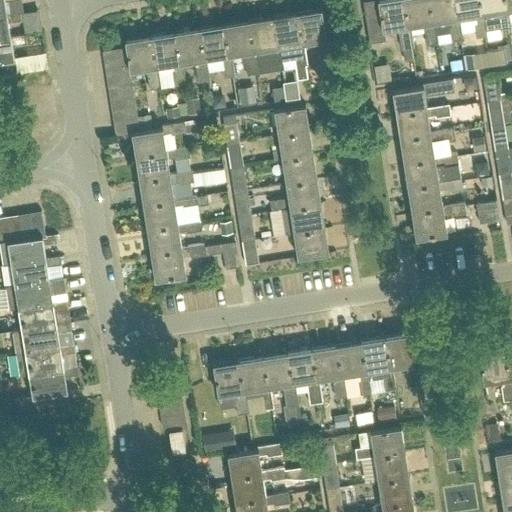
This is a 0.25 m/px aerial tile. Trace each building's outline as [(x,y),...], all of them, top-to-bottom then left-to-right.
[(0,0),(0,12),(8,12),(6,0),(0,0)] [(414,46),(411,24),(408,25),(403,0),(378,0),(380,9),(365,11),(369,41),(385,38),(384,28),(402,25),(403,32),(401,32),(405,59),(414,58),(412,46),(414,46)] [(438,42),(437,32),(435,20),(432,21),(429,0),(403,0),(408,25),(411,24),(426,22),(427,28),(425,28),(427,43),(438,42)] [(452,40),(463,38),(459,16),(457,17),(454,0),(429,0),(432,21),(435,20),(437,32),(450,30),(452,40)] [(487,34),(487,28),(484,13),(481,13),(479,0),(454,0),(457,17),(459,16),(475,14),(476,20),(474,21),(476,36),(487,34)] [(506,9),(504,0),(479,0),(481,13),(484,13),(487,28),(500,26),(501,32),(511,30),(508,9),(506,9)] [(302,41),(304,41),(320,38),(321,45),(319,45),(321,61),(332,59),(329,35),(326,36),(321,6),(297,10),(302,41)] [(0,35),(12,34),(10,20),(22,18),(21,10),(8,12),(0,12),(0,35)] [(302,41),(297,10),(272,14),(277,45),(280,45),(283,59),(296,57),(297,64),(305,63),(308,63),(304,41),(302,41)] [(259,70),(284,66),(283,59),(280,45),(277,45),(272,14),(248,18),(253,49),(256,49),(259,70)] [(259,70),(256,49),(253,49),(248,18),(224,22),(229,53),(232,52),(247,50),(248,56),(246,57),(248,72),(259,70)] [(224,22),(199,26),(204,57),(207,56),(209,70),(223,67),(224,76),(235,74),(232,52),(229,53),(224,22)] [(211,78),(207,56),(204,57),(199,26),(175,29),(180,61),(183,60),(198,58),(199,64),(197,64),(199,80),(211,78)] [(180,61),(175,29),(150,33),(155,64),(158,64),(174,61),(175,68),(173,68),(175,84),(186,82),(183,60),(180,61)] [(25,31),(12,34),(0,35),(0,71),(18,68),(13,43),(26,41),(25,31)] [(125,37),(126,45),(128,57),(130,68),(149,65),(150,72),(148,72),(150,88),(162,86),(158,64),(155,64),(150,33),(125,37)] [(104,61),(128,57),(126,45),(102,48),(104,61)] [(130,69),(130,68),(128,57),(104,61),(106,73),(130,69)] [(299,76),(307,75),(305,63),(297,64),(299,76)] [(108,84),(132,81),(130,69),(106,73),(108,84)] [(428,109),(427,105),(425,92),(453,88),(451,77),(445,78),(422,82),(422,84),(392,88),(396,114),(428,109)] [(487,100),(500,97),(497,80),(484,82),(487,100)] [(110,96),(134,93),(132,81),(108,84),(110,96)] [(112,108),(136,104),(134,93),(110,96),(112,108)] [(278,132),(310,127),(306,102),(274,107),(278,132)] [(432,133),(431,129),(429,114),(435,113),(435,116),(451,113),(449,102),(427,105),(428,109),(396,114),(400,138),(432,133)] [(114,120),(138,116),(136,104),(112,108),(114,120)] [(491,124),(504,122),(501,104),(488,106),(491,124)] [(132,130),(140,129),(138,116),(114,120),(116,133),(132,130)] [(167,150),(166,147),(164,132),(171,131),(171,133),(186,131),(184,119),(161,123),(162,125),(140,129),(132,130),(136,155),(167,150)] [(226,141),(239,139),(236,121),(223,123),(226,141)] [(436,158),(435,154),(433,139),(439,138),(439,140),(454,138),(452,126),(431,129),(432,133),(400,138),(404,163),(436,158)] [(282,157),(314,151),(310,127),(278,132),(281,148),(272,149),(274,158),(282,157)] [(495,149),(508,146),(505,128),(492,130),(495,149)] [(171,174),(170,172),(168,156),(175,155),(175,157),(190,155),(188,144),(166,147),(167,150),(136,155),(140,179),(171,174)] [(230,166),(243,163),(240,145),(227,148),(230,166)] [(286,181),(318,176),(314,151),(282,157),(286,181)] [(439,179),(461,175),(457,151),(435,154),(436,158),(404,163),(408,187),(440,182),(439,179)] [(499,173),(511,171),(509,153),(496,155),(499,173)] [(175,199),(174,196),(172,181),(179,180),(179,182),(194,179),(192,168),(170,172),(171,174),(140,179),(144,204),(175,199)] [(234,190),(247,188),(244,170),(231,172),(234,190)] [(443,206),(443,203),(440,188),(447,187),(447,189),(462,187),(461,175),(439,179),(440,182),(408,187),(412,211),(443,206)] [(270,209),(280,207),(322,200),(318,176),(286,181),(288,195),(269,198),(270,209)] [(503,197),(511,195),(511,177),(500,179),(503,197)] [(179,223),(178,220),(176,205),(183,204),(183,206),(198,204),(196,193),(174,196),(175,199),(144,204),(148,228),(179,223)] [(238,214),(251,212),(248,195),(235,197),(238,214)] [(511,195),(503,197),(504,204),(507,222),(511,220),(511,195)] [(476,202),(480,222),(500,219),(496,198),(476,202)] [(443,206),(412,211),(416,236),(447,231),(444,212),(451,211),(451,214),(466,211),(464,199),(443,203),(443,206)] [(294,229),(325,224),(322,200),(280,207),(284,231),(294,229)] [(43,233),(44,233),(41,209),(30,210),(34,234),(43,232),(43,233)] [(22,236),(34,234),(30,210),(18,212),(22,236)] [(10,238),(22,236),(18,212),(7,214),(10,238)] [(8,239),(10,238),(7,214),(0,215),(0,240),(1,240),(8,239)] [(183,248),(182,245),(180,229),(186,228),(187,231),(202,228),(200,217),(178,220),(179,223),(148,228),(151,253),(183,248)] [(242,239),(255,237),(252,219),(239,221),(242,239)] [(325,224),(294,229),(298,254),(298,255),(329,250),(329,249),(325,224)] [(12,261),(47,255),(45,242),(58,240),(56,231),(44,233),(43,233),(43,232),(34,234),(22,236),(10,238),(8,239),(1,240),(5,262),(12,261)] [(236,239),(222,242),(226,266),(239,264),(236,239)] [(182,245),(183,248),(151,253),(155,278),(186,273),(184,254),(190,253),(190,255),(206,253),(204,241),(182,245)] [(246,263),(259,261),(256,243),(243,245),(246,263)] [(15,283),(50,277),(48,263),(61,261),(60,253),(47,255),(12,261),(15,283)] [(9,306),(19,305),(54,299),(53,292),(66,290),(63,275),(50,277),(15,283),(5,285),(9,306)] [(22,327),(57,322),(55,308),(68,306),(67,297),(54,299),(19,305),(22,327)] [(17,350),(61,343),(59,330),(72,328),(70,319),(57,322),(22,327),(14,329),(17,350)] [(414,361),(417,361),(432,358),(433,366),(431,366),(433,380),(445,379),(441,356),(439,356),(434,326),(409,330),(414,361)] [(420,382),(417,361),(414,361),(409,330),(385,334),(390,365),(393,365),(408,362),(409,369),(406,370),(409,384),(420,382)] [(396,386),(393,365),(390,365),(385,334),(360,338),(365,369),(368,369),(383,366),(385,373),(382,373),(384,388),(396,386)] [(371,390),(368,369),(365,369),(360,338),(336,342),(341,373),(344,373),(359,370),(360,377),(358,377),(360,392),(371,390)] [(21,372),(29,371),(64,365),(62,352),(75,350),(74,341),(61,343),(17,350),(21,372)] [(347,394),(344,373),(341,373),(336,342),(312,345),(317,377),(319,376),(335,374),(336,381),(333,381),(336,396),(347,394)] [(323,398),(319,376),(317,377),(312,345),(287,349),(292,381),(295,380),(310,378),(312,385),(309,385),(312,400),(323,398)] [(511,397),(511,380),(511,376),(509,376),(504,345),(480,348),(479,349),(484,380),(502,377),(503,384),(501,384),(504,399),(511,397)] [(295,380),(292,381),(287,349),(263,353),(268,385),(270,384),(286,382),(287,388),(284,389),(287,403),(283,403),(286,421),(298,419),(298,414),(300,413),(298,402),(295,380)] [(274,406),(270,384),(268,385),(263,353),(239,357),(244,388),(246,388),(262,386),(263,392),(260,393),(263,408),(274,406)] [(239,357),(214,361),(219,392),(221,405),(237,402),(238,411),(250,409),(246,388),(244,388),(239,357)] [(64,365),(29,371),(33,393),(17,395),(19,408),(60,402),(60,401),(58,390),(68,388),(66,374),(79,372),(77,363),(64,365)] [(157,390),(181,386),(179,374),(155,378),(157,390)] [(159,402),(183,398),(181,386),(157,390),(159,402)] [(161,413),(185,410),(183,398),(159,402),(161,413)] [(372,409),(356,411),(358,421),(373,419),(372,409)] [(185,410),(161,413),(163,425),(186,422),(187,422),(185,410)] [(298,414),(298,419),(300,430),(310,429),(307,412),(300,413),(298,414)] [(374,454),(406,449),(402,424),(370,429),(373,444),(355,447),(356,457),(374,454)] [(173,449),(186,447),(183,427),(170,429),(173,449)] [(219,446),(217,429),(202,431),(204,448),(219,446)] [(263,472),(263,468),(260,453),(266,452),(267,455),(282,452),(280,441),(258,444),(258,447),(228,452),(232,477),(263,472)] [(323,463),(336,461),(332,442),(320,445),(323,463)] [(511,472),(511,446),(494,449),(498,475),(511,472)] [(378,478),(410,473),(406,449),(374,454),(378,478)] [(267,496),(266,493),(264,477),(270,476),(271,479),(286,476),(284,465),(263,468),(263,472),(232,477),(236,501),(267,496)] [(327,487),(340,485),(336,467),(324,469),(327,487)] [(511,497),(511,472),(498,475),(502,499),(511,497)] [(382,503),(414,497),(410,473),(378,478),(382,503)] [(269,511),(268,502),(274,501),(274,503),(290,500),(288,489),(266,493),(267,496),(236,501),(237,511),(269,511)] [(331,511),(344,509),(341,491),(328,494),(331,511)] [(383,511),(416,511),(414,497),(382,503),(383,511)] [(511,511),(511,497),(502,499),(504,511),(511,511)]
